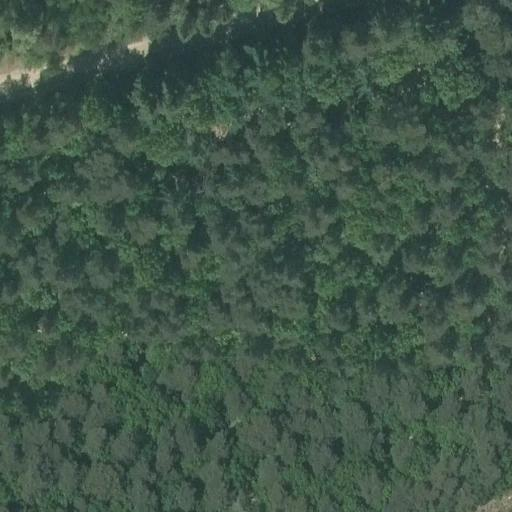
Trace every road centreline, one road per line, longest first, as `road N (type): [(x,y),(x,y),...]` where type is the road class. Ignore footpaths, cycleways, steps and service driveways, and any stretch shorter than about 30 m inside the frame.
road 1 (track): [(247,494),(123,64)]
road 2 (track): [(247,494),(344,401),(483,335),(500,309),(511,203)]
road 3 (track): [(0,81),(286,0)]
